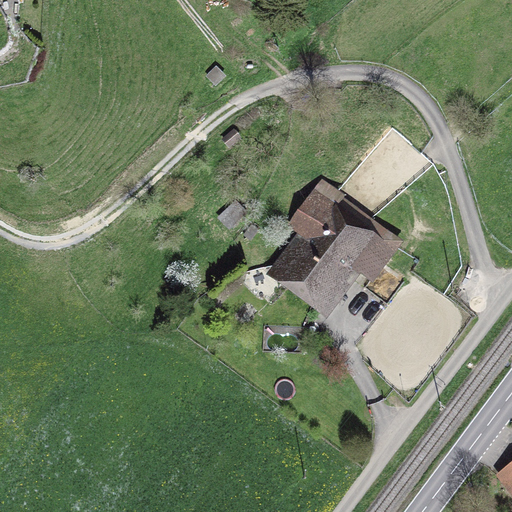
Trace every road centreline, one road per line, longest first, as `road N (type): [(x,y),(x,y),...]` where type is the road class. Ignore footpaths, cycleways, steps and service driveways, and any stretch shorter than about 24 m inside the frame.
road 1 (track): [(511,300),(486,274),(443,136),(428,112),(386,82),(326,81),(250,104),(77,244),(34,247),(0,231)]
road 2 (track): [(346,511),(511,299)]
road 3 (secondary): [(424,511),(511,395)]
